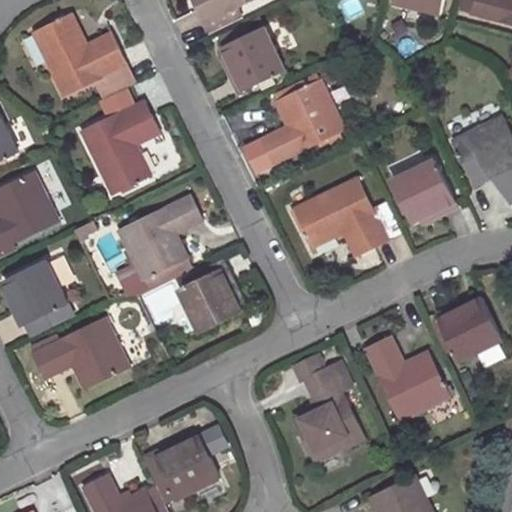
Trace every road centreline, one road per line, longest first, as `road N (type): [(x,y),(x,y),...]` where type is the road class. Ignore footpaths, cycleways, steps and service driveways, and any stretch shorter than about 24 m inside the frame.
road 1 (residential): [(137,0),(301,325)]
road 2 (residential): [(301,325),(480,253),(511,248)]
road 3 (residential): [(40,457),(222,371)]
road 4 (residential): [(222,371),(271,459),(272,511)]
